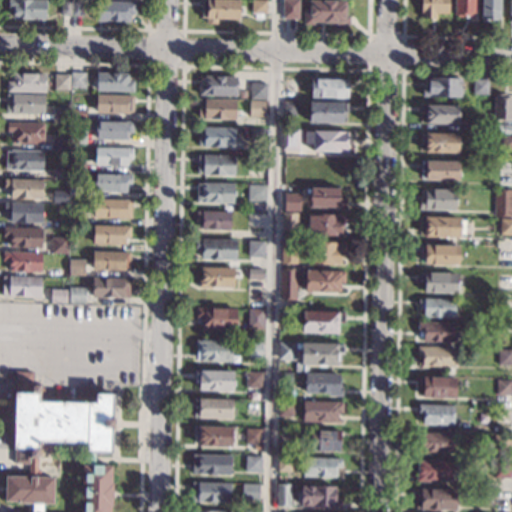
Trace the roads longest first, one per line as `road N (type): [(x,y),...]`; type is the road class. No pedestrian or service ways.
road 1 (residential): [(511,57),(0,44)]
road 2 (residential): [(157,511),(167,0)]
road 3 (residential): [(377,511),(387,0)]
